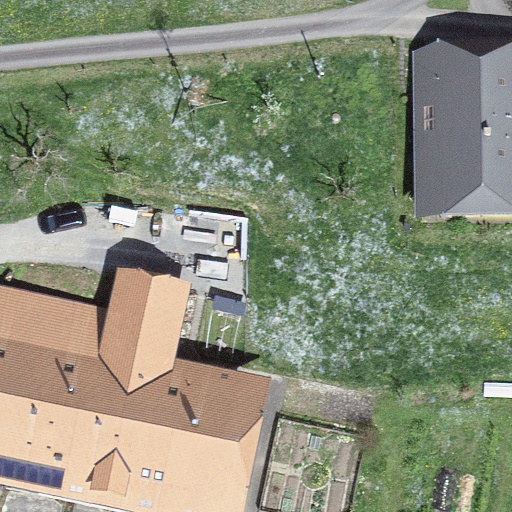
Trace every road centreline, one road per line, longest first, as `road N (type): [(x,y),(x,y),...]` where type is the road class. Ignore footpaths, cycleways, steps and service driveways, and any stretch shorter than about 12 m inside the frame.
road 1 (track): [(0,55),(326,23),(387,0)]
road 2 (track): [(326,23),(511,34)]
road 3 (track): [(0,242),(164,250)]
